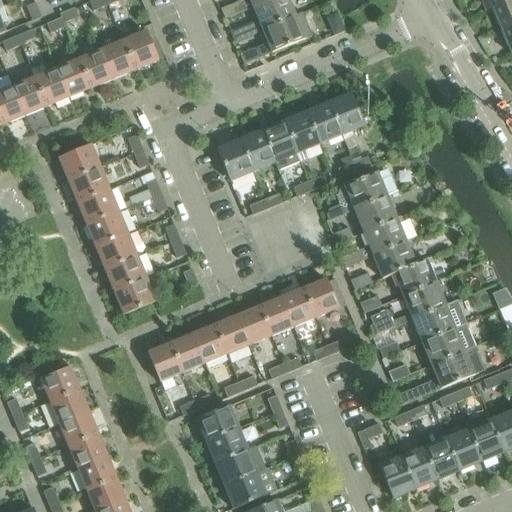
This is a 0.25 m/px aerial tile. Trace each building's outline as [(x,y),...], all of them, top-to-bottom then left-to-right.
[(92,11),(108,5),(106,0),(96,0),(89,3),(92,11)] [(253,36),(262,32),(296,19),(296,18),(288,0),(273,0),(253,9),(258,21),(248,25),(253,36)] [(249,0),(253,9),(273,0),(249,0)] [(511,0),(486,0),(491,12),(511,3),(511,0)] [(226,20),(243,13),(239,3),(221,10),(226,20)] [(511,3),(491,12),(500,34),(511,29),(511,3)] [(32,23),(41,19),(34,4),(25,8),(32,23)] [(60,15),(61,19),(62,19),(64,24),(77,18),(74,10),(60,15)] [(300,17),(296,18),(296,19),(262,32),(272,55),(305,41),(297,22),(302,21),(300,17)] [(63,24),(64,24),(62,19),(61,19),(46,26),(49,34),(65,28),(63,24)] [(341,24),(330,29),(334,39),(345,34),(341,24)] [(248,25),(231,32),(235,43),(253,36),(248,25)] [(511,29),(500,34),(510,56),(511,55),(511,29)] [(31,31),(17,37),(21,46),(35,40),(31,31)] [(146,33),(124,42),(136,72),(158,63),(146,33)] [(5,53),(21,46),(17,37),(1,44),(5,53)] [(124,42),(101,51),(114,81),(136,72),(124,42)] [(245,66),(262,59),(258,50),(241,57),(245,66)] [(101,51),(79,60),(91,91),(114,81),(101,51)] [(79,60),(56,69),(69,100),(91,91),(79,60)] [(43,66),(31,71),(34,79),(46,109),(69,100),(56,69),(46,74),(43,66)] [(34,79),(11,88),(24,118),(46,109),(34,79)] [(11,88),(0,92),(0,123),(1,127),(24,118),(11,88)] [(351,96),(329,106),(342,138),(364,128),(351,96)] [(329,106),(306,115),(320,147),(342,138),(329,106)] [(306,115),(284,124),(297,156),(320,147),(306,115)] [(284,124),(262,133),(275,165),(278,172),(300,163),(297,156),(284,124)] [(262,133),(240,142),(253,175),(275,165),(262,133)] [(136,136),(127,140),(133,155),(142,151),(136,136)] [(231,184),(253,175),(240,142),(218,152),(231,184)] [(91,148),(58,161),(67,182),(99,169),(91,148)] [(142,151),(133,155),(139,170),(148,166),(142,151)] [(367,159),(353,165),(357,174),(371,168),(367,159)] [(342,180),(357,174),(353,165),(338,171),(342,180)] [(99,169),(67,182),(76,205),(109,192),(99,169)] [(328,223),(355,212),(354,211),(391,196),(391,197),(398,194),(388,170),(340,190),(337,197),(341,206),(329,211),(326,217),(328,223)] [(327,187),(323,177),(309,183),(313,192),(327,187)] [(148,191),(128,200),(132,209),(152,200),(161,196),(155,182),(146,186),(148,191)] [(297,199),(313,192),(309,183),(293,189),(297,199)] [(109,192),(76,205),(86,227),(118,214),(109,192)] [(167,210),(161,196),(152,200),(158,214),(167,210)] [(278,196),(264,202),(268,211),(282,205),(278,196)] [(393,201),(391,197),(391,196),(354,211),(355,212),(364,234),(396,221),(388,203),(393,201)] [(253,217),(268,211),(264,202),(249,208),(253,217)] [(118,214),(86,227),(95,249),(127,236),(118,214)] [(400,219),(396,221),(364,234),(373,257),(405,244),(398,225),(402,223),(400,219)] [(173,226),(164,230),(170,245),(179,241),(173,226)] [(336,247),(353,240),(349,229),(332,236),(336,247)] [(127,236),(95,249),(104,272),(136,258),(127,236)] [(179,241),(170,245),(176,259),(185,256),(179,241)] [(410,242),(405,244),(373,257),(383,280),(395,276),(394,275),(414,267),(407,248),(412,246),(410,242)] [(345,270),(363,262),(359,252),(341,260),(345,270)] [(136,258),(104,272),(113,294),(145,281),(136,258)] [(431,260),(414,267),(394,275),(395,276),(404,298),(435,285),(428,267),(433,265),(431,260)] [(182,274),(189,289),(198,285),(192,270),(182,274)] [(354,292),(372,285),(368,275),(350,282),(354,292)] [(145,281),(113,294),(122,317),(155,303),(145,281)] [(327,281),(305,290),(317,319),(339,310),(327,281)] [(374,338),(413,321),(413,320),(445,307),(437,289),(442,287),(440,283),(435,285),(404,298),(411,316),(392,323),(387,311),(370,319),(374,326),(369,328),(374,338)] [(305,290),(282,299),(295,329),(317,319),(305,290)] [(364,314),(381,307),(377,298),(360,305),(364,314)] [(282,299),(260,308),(272,338),(295,329),(282,299)] [(445,307),(413,320),(413,321),(422,343),(454,330),(466,326),(456,303),(445,307)] [(260,308),(238,317),(250,347),(272,338),(260,308)] [(238,317),(215,327),(228,356),(250,347),(238,317)] [(454,330),(422,343),(432,366),(464,353),(474,349),(475,349),(466,326),(454,330)] [(215,327),(193,336),(205,366),(228,356),(215,327)] [(193,336),(171,345),(183,375),(205,366),(193,336)] [(342,341),(328,347),(332,356),(336,354),(346,350),(342,341)] [(383,360),(400,353),(396,344),(379,351),(383,360)] [(161,384),(183,375),(171,345),(149,354),(161,384)] [(317,363),(332,356),(328,347),(312,353),(317,363)] [(402,407),(473,378),(484,373),(474,349),(464,353),(432,366),(438,381),(398,397),(402,407)] [(297,360),(284,365),(287,374),(301,369),(297,360)] [(272,381),(287,374),(284,365),(268,372),(272,381)] [(392,384),(410,376),(406,367),(388,374),(392,384)] [(40,381),(49,404),(79,391),(70,369),(40,381)] [(511,370),(498,376),(502,385),(511,381),(511,370)] [(487,392),(502,385),(498,376),(483,383),(487,392)] [(253,378),(239,384),(243,393),(257,387),(253,378)] [(227,399),(243,393),(239,384),(223,390),(227,399)] [(467,389),(454,395),(458,404),(471,399),(467,389)] [(49,404),(58,426),(88,414),(79,391),(49,404)] [(442,411),(458,404),(454,395),(438,401),(442,411)] [(208,397),(195,403),(198,412),(212,406),(208,397)] [(267,401),(273,417),(282,413),(276,397),(267,401)] [(5,405),(11,419),(20,415),(15,401),(5,405)] [(183,418),(198,412),(195,403),(180,409),(183,418)] [(197,422),(206,444),(239,431),(230,408),(197,422)] [(423,408),(409,413),(413,422),(427,417),(423,408)] [(288,427),(282,413),(273,417),(279,431),(288,427)] [(398,429),(413,422),(409,413),(394,420),(398,429)] [(511,413),(491,422),(504,454),(511,451),(511,413)] [(58,426),(67,448),(97,436),(88,414),(58,426)] [(27,430),(20,415),(11,419),(17,434),(27,430)] [(488,415),(466,424),(469,431),(482,464),(504,454),(491,422),(488,415)] [(378,426),(364,432),(356,435),(363,452),(371,449),(368,441),(382,435),(378,426)] [(206,444),(215,467),(248,453),(239,431),(206,444)] [(469,431),(446,440),(460,473),(482,464),(469,431)] [(67,448),(77,471),(106,458),(97,436),(67,448)] [(446,440),(424,449),(437,482),(460,473),(446,440)] [(285,446),(291,462),(301,458),(294,442),(285,446)] [(23,449),(30,464),(39,460),(33,445),(23,449)] [(424,449),(402,458),(415,491),(437,482),(424,449)] [(248,453),(215,467),(224,489),(257,476),(266,472),(256,450),(248,453)] [(77,471),(86,493),(115,481),(106,458),(77,471)] [(306,472),(301,458),(291,462),(297,476),(306,472)] [(393,500),(415,491),(402,458),(379,468),(393,500)] [(45,474),(39,460),(30,464),(36,478),(45,474)] [(257,476),(224,489),(233,511),(267,498),(263,490),(257,476)] [(86,493),(93,511),(102,511),(125,503),(115,481),(86,493)] [(42,493),(48,508),(58,504),(51,489),(42,493)] [(306,499),(311,511),(320,511),(323,511),(316,495),(306,499)] [(102,511),(128,511),(125,503),(102,511)] [(255,511),(281,511),(278,503),(255,511)]
